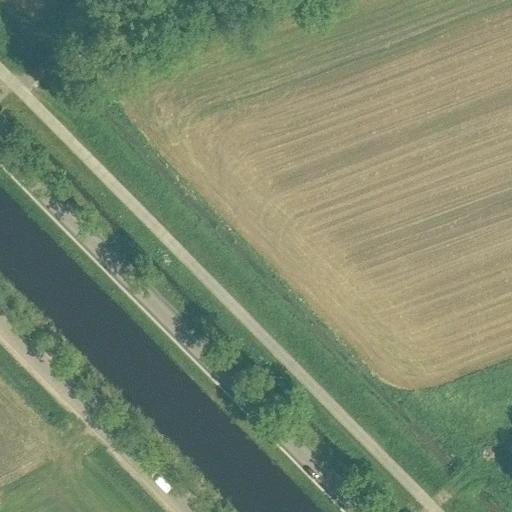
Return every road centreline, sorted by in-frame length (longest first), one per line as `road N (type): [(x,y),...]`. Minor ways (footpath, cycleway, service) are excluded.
road 1 (secondary): [(360,511),(0,144)]
road 2 (unclassified): [(187,511),(0,321)]
